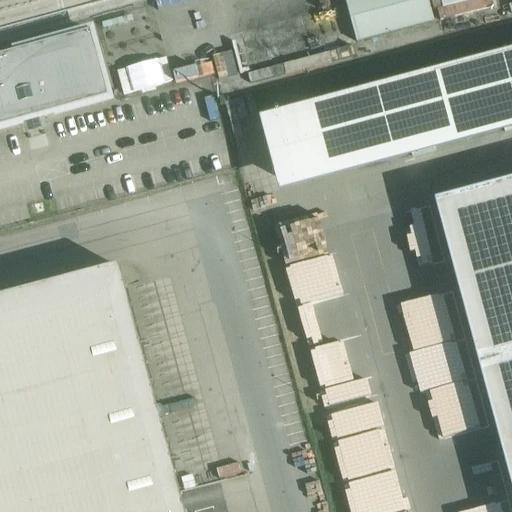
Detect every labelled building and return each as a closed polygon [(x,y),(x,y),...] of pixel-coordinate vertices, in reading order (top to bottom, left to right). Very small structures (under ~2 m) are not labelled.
[(362,0),(375,48),(424,36),(415,0),(362,0)] [(0,126),(108,97),(90,31),(0,55),(0,126)] [(511,43),(279,97),(298,179),(511,129),(511,43)] [(511,183),(435,205),(511,489),(511,183)] [(342,216),(295,226),(312,301),(359,290),(342,216)] [(184,511),(119,268),(0,300),(0,511),(184,511)] [(359,292),(336,299),(335,296),(313,302),(325,342),(370,329),(359,292)] [(368,511),(393,511),(408,509),(401,470),(362,477),(368,511)]
